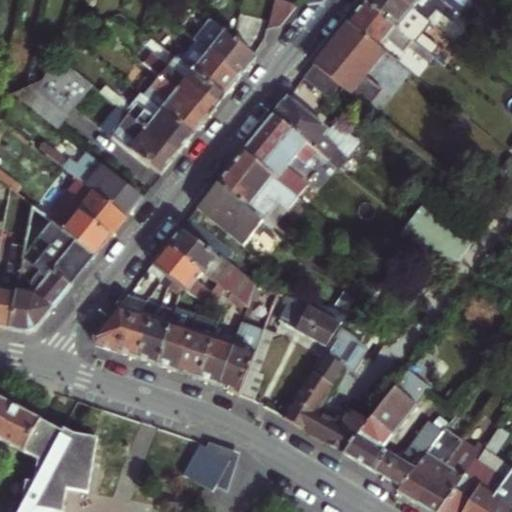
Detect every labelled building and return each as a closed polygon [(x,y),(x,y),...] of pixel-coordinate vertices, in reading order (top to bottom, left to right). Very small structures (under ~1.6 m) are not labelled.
[(269,22),(267,31),(280,28),(297,8),(274,0),(269,22)] [(426,36),(424,40),(414,32),(410,29),(415,22),(419,24),(424,19),(400,0),(367,0),(365,3),(413,42),(417,45),(434,58),(445,67),(452,57),(426,36)] [(428,22),(437,11),(453,24),(460,15),(445,3),(441,0),(400,0),(424,19),(428,22)] [(447,0),(445,3),(460,15),(465,9),(452,0),(447,0)] [(380,49),(388,39),(404,53),(408,47),(413,42),(365,3),(348,24),(380,49)] [(194,43),(239,79),(256,59),(208,20),(191,40),(194,43)] [(410,29),(414,32),(419,24),(415,22),(410,29)] [(339,86),(368,110),(383,91),(365,77),(384,53),(380,49),(348,24),(314,66),(339,86)] [(64,34),(76,43),(82,36),(74,31),(64,34)] [(413,42),(408,47),(412,51),(417,45),(413,42)] [(179,62),(224,98),(239,79),(194,43),(184,55),(179,62)] [(412,51),(429,64),(434,58),(417,45),(412,51)] [(54,57),(65,66),(70,60),(57,50),(54,57)] [(160,79),(208,117),(224,98),(179,62),(172,70),(168,67),(151,54),(143,65),(160,79)] [(65,66),(54,57),(43,81),(13,95),(57,130),(91,87),(65,66)] [(179,62),(176,60),(175,59),(168,67),(172,70),(179,62)] [(303,79),(328,100),(339,86),(314,66),(303,79)] [(193,137),(208,117),(160,79),(144,98),(193,137)] [(132,113),(128,110),(126,104),(105,87),(100,94),(119,109),(177,156),(193,137),(144,98),(132,113)] [(315,151),(339,170),(348,158),(324,138),(328,132),(287,99),(273,117),(315,151)] [(102,130),(160,177),(177,156),(119,109),(102,130)] [(244,153),(299,198),(309,186),(287,169),(296,157),(305,164),(315,151),(273,117),(244,153)] [(324,138),(348,158),(359,144),(334,124),(328,132),(324,138)] [(81,181),(127,219),(142,200),(86,155),(77,167),(70,160),(67,163),(44,144),(40,149),(81,181)] [(288,211),(299,198),(244,153),(218,186),(262,223),(279,203),(288,211)] [(511,184),(511,182),(511,158),(499,174),(511,184)] [(0,172),(0,180),(18,195),(22,189),(0,172)] [(81,181),(49,221),(95,258),(127,219),(81,181)] [(198,210),(243,248),(263,223),(262,223),(218,186),(198,210)] [(397,239),(445,279),(477,238),(429,199),(397,239)] [(263,223),(272,231),(288,211),(279,203),(262,223),(263,223)] [(95,258),(49,221),(32,207),(25,247),(23,260),(48,280),(54,273),(72,287),(95,258)] [(225,264),(233,254),(190,220),(168,247),(203,273),(218,285),(227,292),(230,294),(242,278),(225,264)] [(375,238),(366,249),(377,259),(387,248),(375,238)] [(25,247),(12,244),(8,268),(7,273),(0,272),(0,328),(10,330),(23,260),(25,247)] [(153,266),(167,277),(173,282),(180,288),(188,294),(188,293),(202,302),(211,309),(213,310),(227,292),(218,285),(211,293),(197,282),(203,273),(168,247),(153,266)] [(48,280),(23,260),(10,330),(29,334),(37,330),(72,287),(54,273),(48,280)] [(362,278),(369,283),(382,266),(375,261),(362,278)] [(153,266),(149,271),(162,281),(163,282),(167,277),(153,266)] [(167,277),(163,282),(169,288),(173,282),(167,277)] [(249,309),(254,297),(256,288),(242,278),(230,294),(231,295),(246,306),(249,309)] [(169,288),(179,295),(180,288),(173,282),(169,288)] [(256,288),(254,297),(259,299),(262,290),(256,288)] [(211,309),(207,319),(218,323),(227,300),(231,295),(230,294),(227,292),(213,310),(211,309)] [(188,294),(185,299),(200,309),(202,302),(188,293),(188,294)] [(231,295),(227,300),(242,311),(246,306),(231,295)] [(287,306),(278,322),(325,347),(346,314),(310,303),(307,309),(286,296),(282,303),(287,306)] [(94,339),(96,347),(118,354),(126,334),(138,315),(146,302),(128,297),(94,339)] [(138,315),(126,334),(118,354),(138,360),(144,340),(153,320),(162,307),(146,302),(138,315)] [(158,366),(169,325),(174,311),(162,307),(153,320),(144,340),(138,360),(158,366)] [(191,332),(197,317),(175,309),(174,311),(169,325),(158,366),(178,373),(191,332)] [(497,325),(502,329),(510,319),(505,315),(497,325)] [(201,335),(191,332),(178,373),(198,379),(216,328),(218,323),(207,319),(201,335)] [(240,397),(264,331),(242,323),(241,323),(237,335),(219,386),(240,397)] [(340,327),(283,419),(304,432),(315,416),(318,411),(346,368),(353,372),(367,349),(366,343),(340,327)] [(237,335),(216,328),(198,379),(219,386),(237,335)] [(240,397),(254,402),(264,376),(259,374),(274,333),(265,330),(264,331),(240,397)] [(405,376),(427,394),(430,389),(408,372),(405,376)] [(371,420),(393,437),(404,423),(427,394),(405,376),(395,390),(394,389),(371,420)] [(0,400),(0,440),(23,453),(40,422),(0,400)] [(341,420),(338,425),(334,429),(324,444),(344,456),(358,437),(366,426),(350,413),(344,422),(341,420)] [(304,432),(324,444),(334,429),(315,416),(304,432)] [(366,426),(358,437),(382,452),(382,451),(393,437),(371,420),(366,426)] [(64,511),(68,490),(89,494),(97,448),(61,433),(40,422),(23,453),(38,461),(34,482),(26,481),(21,506),(23,506),(19,511),(34,511),(35,509),(53,511),(64,511)] [(430,424),(400,462),(394,458),(382,478),(400,489),(442,433),(430,424)] [(397,493),(415,503),(462,442),(445,428),(442,433),(400,489),(397,493)] [(63,429),(61,433),(97,448),(99,439),(75,435),(63,429)] [(358,437),(344,456),(375,474),(387,454),(382,451),(382,452),(358,437)] [(474,448),(463,441),(462,442),(415,503),(430,511),(438,511),(439,511),(465,476),(475,463),(482,452),(483,450),(485,448),(477,444),(474,448)] [(182,475),(212,492),(229,463),(199,446),(182,475)] [(465,476),(439,511),(440,511),(482,511),(494,495),(511,470),(482,452),(475,463),(465,476)] [(378,475),(382,478),(394,458),(390,456),(387,454),(375,474),(378,475)] [(482,511),(511,511),(511,469),(511,470),(494,495),(482,511)]
